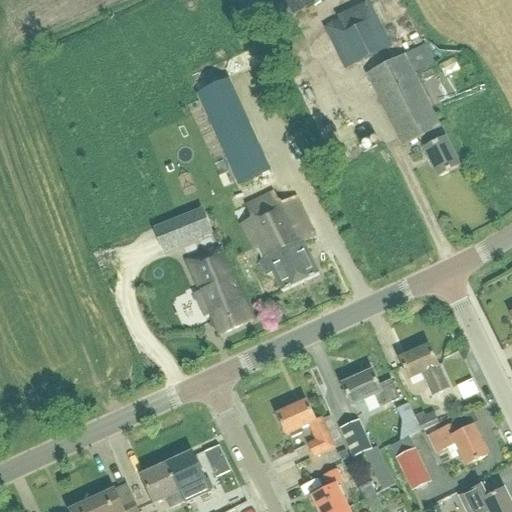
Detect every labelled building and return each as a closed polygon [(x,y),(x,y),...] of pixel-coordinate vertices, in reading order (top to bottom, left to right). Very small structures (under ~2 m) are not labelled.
[(291,0),(271,10),(278,24),(324,0),(291,0)] [(337,17),(339,21),(322,29),(344,72),(392,49),(377,19),(369,2),(337,17)] [(440,129),(414,77),(435,67),(425,47),(367,76),(402,147),(419,139),(424,150),(438,179),(460,168),(445,139),(439,143),(434,132),(440,129)] [(231,169),(261,155),(228,83),(198,97),(231,169)] [(231,169),(239,187),(270,173),(261,155),(231,169)] [(260,249),(265,260),(260,263),(266,277),(273,274),(282,294),(319,276),(303,243),(314,238),(289,186),(246,208),(252,221),(242,226),(254,252),(260,249)] [(207,224),(202,211),(154,230),(164,254),(187,245),(211,235),(207,224)] [(220,337),(253,322),(217,250),(186,261),(201,294),(208,291),(212,301),(205,304),(220,337)] [(254,284),(262,299),(271,295),(264,279),(254,284)] [(440,368),(438,369),(429,348),(400,361),(409,382),(422,377),(431,399),(450,390),(440,368)] [(351,410),(374,400),(379,411),(399,401),(391,383),(380,388),(372,372),(340,386),(351,410)] [(462,392),(450,396),(454,408),(466,404),(462,392)] [(336,450),(333,444),(341,441),(331,418),(323,422),(323,421),(315,424),(307,404),(277,417),(287,438),(290,437),(291,440),(301,436),(300,432),(309,428),(316,443),(309,446),(315,459),(336,450)] [(416,421),(421,433),(439,425),(434,413),(416,421)] [(356,424),(341,431),(353,458),(368,451),(356,424)] [(436,457),(441,454),(456,447),(466,469),(487,459),(473,430),(457,438),(452,428),(432,437),(432,436),(427,438),(436,457)] [(409,440),(391,448),(413,493),(431,484),(409,440)] [(199,498),(200,498),(210,493),(205,481),(203,482),(191,456),(167,467),(179,494),(180,493),(194,487),(199,498)] [(170,498),(174,505),(175,509),(185,504),(180,493),(179,494),(167,467),(142,478),(154,505),(170,498)] [(319,511),(342,511),(347,510),(336,487),(342,484),(337,473),(324,480),(329,490),(313,498),(319,511)] [(364,500),(376,495),(370,483),(359,488),(364,500)] [(95,484),(72,495),(76,504),(99,493),(95,484)] [(464,511),(511,511),(511,507),(504,493),(490,500),(484,488),(463,498),(462,496),(458,498),(464,511)] [(91,501),(96,511),(137,511),(134,503),(122,508),(114,491),(91,501)] [(376,495),(364,500),(370,511),(371,511),(382,507),(376,495)] [(96,511),(91,501),(68,511),(96,511)]
